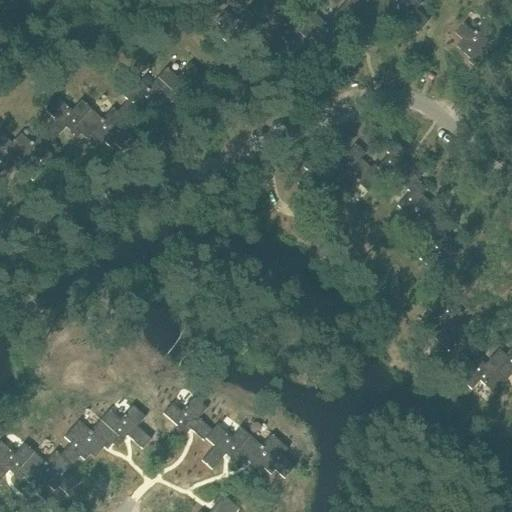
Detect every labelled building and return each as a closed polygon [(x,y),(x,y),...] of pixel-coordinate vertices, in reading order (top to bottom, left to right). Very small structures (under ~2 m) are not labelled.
[(370,19),(375,14),(367,7),(373,0),(347,0),(336,13),(345,22),(360,7),(364,11),(363,12),(370,19)] [(373,0),(367,7),(375,14),(378,17),(381,14),(394,26),(398,22),(404,28),(408,24),(418,33),(429,21),(417,9),(422,3),(418,0),(373,0)] [(256,36),(258,33),(265,26),(264,25),(247,9),(236,21),(225,11),(215,21),(223,28),(217,34),(231,47),(229,49),(239,58),(248,48),(243,43),(253,33),(256,36)] [(314,13),(305,23),(297,32),(304,38),(307,41),(310,37),(321,47),(316,52),(326,61),(335,51),(333,49),(345,36),(339,30),(345,22),(336,13),(326,24),(314,13)] [(274,15),(264,25),(265,26),(258,33),(267,42),(270,39),(281,48),(276,54),(286,63),(295,53),(293,51),(304,38),(297,32),(305,23),(296,14),(286,25),(274,15)] [(511,27),(505,21),(497,31),(496,31),(504,38),(498,45),(511,57),(509,60),(511,62),(511,27)] [(496,31),(497,31),(487,22),(476,33),(465,23),(456,33),(464,40),(458,47),(471,59),(469,61),(479,71),(488,61),(483,56),(493,45),(496,48),(498,45),(504,38),(496,31)] [(177,87),(190,99),(199,107),(209,97),(195,84),(203,75),(190,63),(177,77),(167,68),(157,78),(169,88),(174,83),(178,87),(177,87)] [(128,100),(117,112),(116,113),(128,123),(137,114),(141,118),(147,111),(151,115),(163,101),(166,104),(169,100),(164,96),(171,89),(169,88),(157,78),(148,88),(136,78),(121,94),(128,100)] [(74,127),(91,108),(81,100),(72,110),(57,97),(46,110),(55,119),(42,133),(52,142),(63,131),(62,131),(66,127),(71,131),(69,132),(76,138),(81,133),(74,127)] [(74,127),(81,133),(84,137),(87,134),(100,146),(104,142),(110,148),(115,143),(125,153),(135,141),(123,129),(128,123),(116,113),(117,112),(112,108),(102,119),(91,108),(74,127)] [(4,151),(11,158),(14,160),(17,157),(28,166),(23,172),(33,181),(42,171),(40,169),(52,155),(46,149),(52,142),(42,133),(32,143),(21,133),(12,142),(4,151)] [(4,151),(12,142),(2,134),(0,136),(0,174),(2,173),(0,171),(0,170),(11,158),(4,151)] [(408,191),(417,180),(425,173),(415,164),(412,167),(401,157),(406,152),(396,142),(387,152),(389,155),(377,168),(384,174),(377,183),(386,191),(396,180),(408,191)] [(384,174),(377,168),(374,165),(371,168),(361,159),(366,153),(356,144),(346,154),(349,156),(336,170),(343,176),(336,183),(343,190),(346,193),(356,182),(368,192),(377,183),(384,174)] [(336,183),(334,180),(331,183),(320,174),(325,168),(313,157),(304,167),(308,171),(297,183),(304,189),(295,199),(305,208),(315,197),(327,207),(343,190),(336,183)] [(429,228),(438,218),(445,210),(435,201),(432,204),(422,194),(427,189),(417,180),(408,191),(410,192),(397,206),(404,212),(397,219),(407,228),(417,217),(429,228)] [(447,226),(438,218),(429,228),(430,230),(418,243),(424,249),(417,257),(427,266),(438,255),(449,265),(453,261),(453,262),(466,248),(456,238),(453,241),(442,232),(447,226)] [(462,339),(468,333),(452,319),(456,314),(459,317),(463,314),(453,305),(451,308),(436,295),(427,305),(436,313),(423,328),(435,339),(444,329),(459,342),(462,339)] [(471,347),(462,339),(459,342),(444,329),(435,339),(444,347),(431,361),(444,373),(453,364),(466,376),(475,366),(471,363),(472,363),(464,356),(460,352),(464,348),(468,351),(471,347)] [(511,347),(505,355),(508,358),(495,372),(505,381),(511,373),(511,347)] [(494,394),(505,381),(495,372),(508,358),(505,355),(499,349),(489,360),(489,361),(485,365),(480,361),(483,357),(480,354),(472,363),(471,363),(475,366),(466,376),(462,380),(472,389),(480,381),(494,394)] [(203,440),(210,432),(196,420),(205,410),(191,399),(178,413),(169,405),(160,416),(175,429),(172,432),(182,440),(185,437),(181,434),(186,429),(202,443),(203,441),(203,440)] [(110,442),(111,443),(116,447),(122,440),(121,439),(125,435),(140,449),(150,439),(135,426),(144,416),(131,405),(118,419),(107,409),(98,419),(116,436),(110,442)] [(57,455),(69,466),(78,456),(82,460),(88,453),(92,457),(104,444),(107,447),(111,443),(110,442),(116,436),(98,419),(88,430),(77,420),(62,436),(68,442),(57,454),(57,455)] [(235,467),(239,462),(231,456),(248,437),(238,428),(229,439),(214,427),(210,432),(203,440),(203,441),(212,448),(200,463),(210,472),(224,456),(228,460),(228,461),(235,467)] [(231,456),(239,462),(243,466),(246,462),(259,474),(263,470),(269,476),(273,471),(283,480),(294,468),(281,457),(287,450),(270,435),(260,447),(248,437),(231,456)] [(0,476),(6,470),(11,474),(10,475),(17,481),(21,476),(14,470),(31,451),(22,442),(12,453),(0,442),(0,476)] [(14,470),(21,476),(25,480),(28,476),(41,488),(45,485),(51,490),(55,486),(65,495),(76,483),(64,471),(69,466),(57,455),(57,454),(53,450),(42,461),(31,451),(14,470)] [(237,511),(242,507),(224,491),(215,501),(218,504),(210,511),(205,511),(203,509),(200,511),(237,511)]
